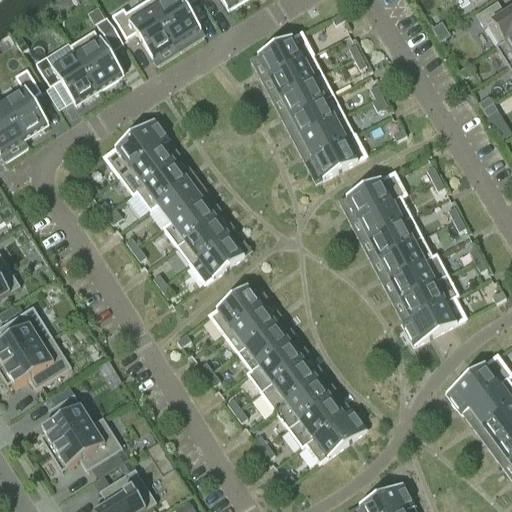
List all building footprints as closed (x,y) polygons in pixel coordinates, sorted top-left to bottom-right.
[(199,34),(178,0),(154,0),(148,4),(176,49),(199,34)] [(249,0),(218,0),(228,14),(249,0)] [(470,0),(476,8),(488,0),(470,0)] [(148,4),(126,18),(125,19),(136,37),(152,63),(176,49),(148,4)] [(499,50),(511,41),(511,11),(504,17),(497,5),(475,19),(483,32),(486,30),(498,49),(499,50)] [(136,37),(125,19),(126,18),(123,14),(112,21),(126,44),(136,37)] [(347,27),(342,17),(331,22),(337,33),(347,27)] [(122,47),(107,24),(97,31),(111,54),(122,47)] [(446,32),(441,26),(431,32),(435,39),(446,32)] [(450,39),(446,32),(435,39),(440,46),(450,39)] [(122,80),(94,36),(70,51),(76,60),(77,60),(99,95),(122,80)] [(269,82),(312,59),(301,38),(250,65),(262,87),(270,83),(269,82)] [(508,71),(511,68),(511,41),(499,50),(498,49),(495,51),(508,71)] [(361,59),(355,49),(348,53),(354,63),(361,59)] [(280,102),(323,80),(312,59),(269,82),(270,83),(280,102)] [(366,70),(361,59),(354,63),(359,74),(366,70)] [(77,60),(76,60),(53,74),(60,86),(75,109),(99,95),(77,60)] [(60,86),(53,74),(46,62),(35,69),(50,92),(60,86)] [(473,75),(468,69),(458,75),(462,82),(473,75)] [(42,99),(27,76),(16,83),(24,95),(32,106),(42,99)] [(290,122),(333,100),(323,80),(280,102),(290,122)] [(382,100),(376,89),(369,93),(375,104),(382,100)] [(47,130),(32,106),(24,95),(1,109),(24,144),(47,130)] [(301,142),(344,120),(333,100),(290,122),(301,142)] [(382,100),(375,104),(371,105),(377,116),(388,110),(382,100)] [(482,114),(493,107),(488,100),(478,107),(482,114)] [(487,120),(497,114),(493,107),(482,114),(487,120)] [(24,144),(1,109),(0,110),(0,158),(0,159),(24,144)] [(311,163),(355,140),(344,120),(301,142),(311,163)] [(119,183),(162,151),(170,145),(155,125),(104,162),(119,183)] [(406,140),(403,133),(392,138),(396,145),(406,140)] [(323,184),(366,161),(355,140),(311,163),(323,184)] [(136,197),(175,168),(162,151),(119,183),(133,201),(136,198),(136,197)] [(149,215),(157,210),(188,186),(175,168),(136,197),(136,198),(149,215)] [(439,181),(433,171),(426,174),(432,185),(439,181)] [(92,187),(84,177),(75,184),(82,194),(92,187)] [(401,201),(401,202),(406,200),(394,178),(347,203),(358,224),(401,201)] [(444,192),(439,181),(432,185),(437,196),(444,192)] [(171,228),(202,204),(188,186),(157,210),(170,227),(171,228)] [(368,244),(411,221),(401,202),(401,201),(358,224),(368,244)] [(177,252),(216,223),(202,204),(171,228),(170,227),(162,233),(177,252)] [(112,215),(105,205),(98,210),(105,220),(112,215)] [(460,222),(454,211),(447,215),(453,225),(460,222)] [(122,222),(115,212),(112,215),(105,220),(112,229),(122,222)] [(379,264),(422,242),(411,221),(368,244),(379,264)] [(466,232),(460,222),(453,225),(458,236),(466,232)] [(190,270),(229,241),(216,223),(177,252),(190,270)] [(204,289),(243,260),(229,241),(190,270),(204,289)] [(139,251),(132,242),(125,247),(132,256),(139,251)] [(433,262),(432,261),(422,242),(379,264),(390,284),(433,262)] [(146,261),(139,251),(132,256),(140,266),(146,261)] [(481,262),(475,251),(468,255),(474,266),(481,262)] [(0,302),(20,291),(0,259),(0,302)] [(400,305),(447,280),(436,259),(432,261),(433,262),(390,284),(400,305)] [(487,273),(481,262),(474,266),(480,276),(487,273)] [(166,288),(159,279),(152,283),(160,293),(166,288)] [(454,302),(454,303),(459,301),(447,280),(400,305),(410,324),(411,325),(454,302)] [(173,298),(166,288),(160,293),(167,302),(173,298)] [(223,340),(263,311),(248,291),(209,321),(223,340)] [(506,302),(502,295),(491,300),(495,307),(506,302)] [(465,323),(454,303),(454,302),(411,325),(410,324),(402,328),(413,350),(465,323)] [(0,328),(20,318),(15,309),(0,316),(0,328)] [(0,373),(51,341),(32,311),(0,331),(0,338),(4,344),(0,346),(0,373)] [(237,358),(276,329),(263,311),(223,340),(237,358)] [(251,376),(290,347),(276,329),(237,358),(250,375),(251,376)] [(181,352),(191,344),(186,338),(176,345),(181,352)] [(71,372),(51,341),(0,373),(0,379),(7,390),(12,387),(15,392),(28,383),(35,394),(71,372)] [(260,397),(303,365),(290,347),(251,376),(250,375),(246,378),(260,397)] [(467,412),(506,383),(507,384),(511,381),(497,361),(446,398),(461,419),(468,413),(467,412)] [(274,416),(317,384),(303,365),(260,397),(274,416)] [(213,376),(206,366),(199,371),(206,381),(213,376)] [(220,385),(213,376),(206,381),(214,390),(220,385)] [(481,430),(511,407),(511,390),(507,384),(506,383),(467,412),(468,413),(481,430)] [(287,434),(330,402),(317,384),(274,416),(287,434)] [(67,388),(48,401),(54,411),(74,399),(67,388)] [(96,427),(77,397),(76,397),(74,399),(54,411),(48,415),(55,426),(41,434),(45,439),(39,442),(49,457),(96,427)] [(305,449),(344,420),(343,420),(330,402),(287,434),(302,453),(306,450),(305,449)] [(240,412),(233,403),(227,408),(234,417),(240,412)] [(495,449),(511,435),(511,407),(481,430),(495,449)] [(247,422),(240,412),(234,417),(241,427),(247,422)] [(319,469),(366,434),(351,414),(343,420),(344,420),(305,449),(306,450),(319,469)] [(122,453),(103,423),(96,427),(49,457),(61,476),(79,465),(86,476),(91,472),(117,456),(122,453)] [(508,467),(511,464),(511,435),(495,449),(508,467)] [(267,449),(260,439),(254,444),(261,454),(267,449)] [(159,444),(145,453),(153,466),(160,461),(168,474),(175,470),(161,448),(159,444)] [(274,459),(267,449),(261,454),(268,464),(274,459)] [(117,456),(91,472),(98,482),(103,479),(118,470),(123,466),(117,456)] [(148,511),(156,507),(134,473),(109,490),(99,496),(106,507),(98,511),(148,511)] [(98,482),(93,486),(99,496),(109,490),(103,479),(98,482)] [(296,486),(291,480),(281,487),(286,493),(296,486)] [(412,511),(414,511),(403,489),(360,511),(359,511),(412,511)]
